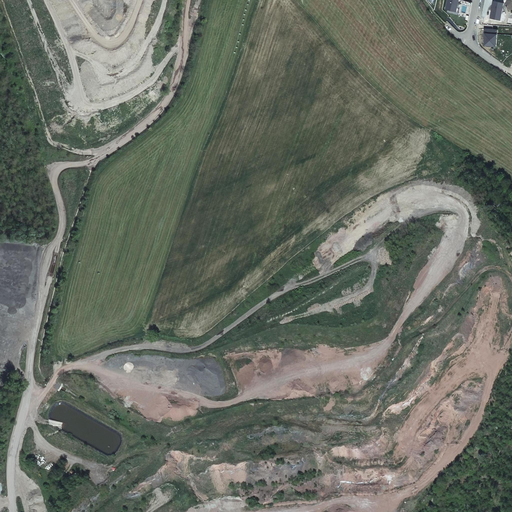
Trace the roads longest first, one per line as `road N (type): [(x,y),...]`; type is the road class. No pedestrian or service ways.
road 1 (track): [(511,278),(486,227),(455,198),(420,193),(375,217),(199,347),(130,347),(56,377),(26,410),(37,438),(88,464),(155,451)]
road 2 (track): [(509,271),(490,267),(465,282),(424,328),(219,405),(78,363)]
road 3 (track): [(384,345),(446,229),(460,222),(454,213),(405,222),(367,255),(272,295)]
road 4 (track): [(261,511),(339,499),(404,500),(481,410),(490,376),(479,365),(461,366),(443,389)]
road 5 (track): [(87,511),(168,441),(215,424),(268,418),(346,433)]
road 6 (track): [(367,255),(377,269),(370,292),(346,312),(256,329)]
